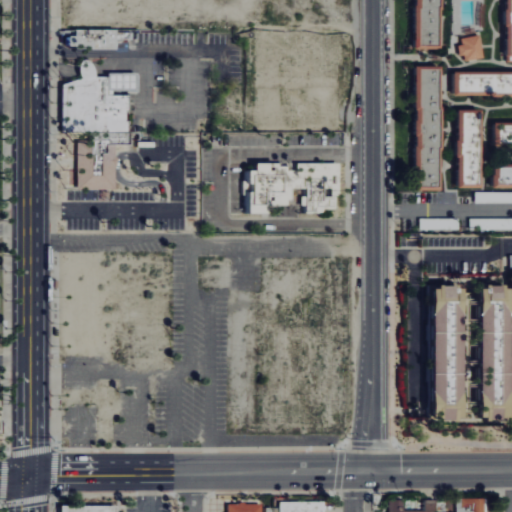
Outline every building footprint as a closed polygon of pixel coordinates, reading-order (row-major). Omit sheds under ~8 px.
[(436,0),(408,0),(408,49),(436,49),(436,0)] [(511,0),(500,0),(500,61),(511,61),(511,0)] [(71,29),(111,29),(112,49),(85,49),(85,46),(66,46),(66,36),(71,36),(71,29)] [(457,62),(481,57),(476,34),(452,38),(457,62)] [(89,132),(62,131),(62,125),(57,125),(57,84),(77,77),(75,72),(75,66),(76,62),(79,59),(83,60),(87,63),(88,65),(90,69),(90,74),(90,78),(97,77),(104,77),(104,73),(131,72),(134,76),(133,93),(125,93),(124,131),(89,132)] [(408,189),(436,190),(436,64),(409,64),(408,189)] [(511,71),(448,71),(447,96),(511,96),(511,71)] [(476,108),(450,108),(450,188),(476,188),(476,108)] [(511,146),(511,121),(489,122),(489,147),(511,146)] [(74,140),(74,189),(113,189),(112,144),(126,144),(126,131),(124,131),(89,132),(89,140),(74,140)] [(511,162),(487,163),(487,187),(511,187),(511,162)] [(250,163),(271,163),(271,167),(279,167),(279,171),(288,171),(288,179),(295,179),(295,163),(334,164),(334,197),(332,196),(332,210),(315,210),(315,215),(299,215),(299,206),(262,205),(262,213),(242,213),(242,191),(245,191),(245,184),(242,183),(242,171),(250,171),(250,163)] [(168,254),(168,354),(128,354),(129,292),(109,292),(109,329),(115,329),(115,354),(51,354),(51,254),(168,254)] [(434,287),(433,417),(439,418),(439,421),(463,422),(464,288),(434,287)] [(481,287),(481,422),(511,422),(511,287),(481,287)] [(276,501),(276,511),(319,511),(320,500),(276,501)] [(257,511),(257,503),(223,502),(222,511),(257,511)] [(107,511),(107,503),(53,504),(53,511),(107,511)]
